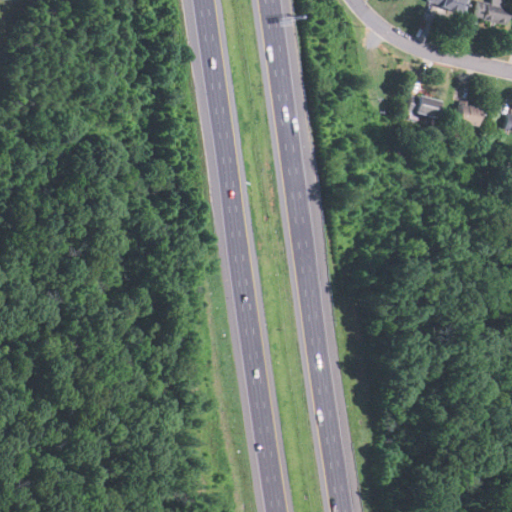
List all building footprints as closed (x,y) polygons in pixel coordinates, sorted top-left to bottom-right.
[(425,0),(425,2),(460,15),(465,0),(425,0)] [(507,2),(498,0),(475,0),(472,17),(502,24),(507,2)] [(433,118),(437,101),(409,93),(404,110),(433,118)] [(473,127),(478,108),(458,103),(453,121),(473,127)] [(511,114),(504,113),(501,130),(511,131),(511,114)]
